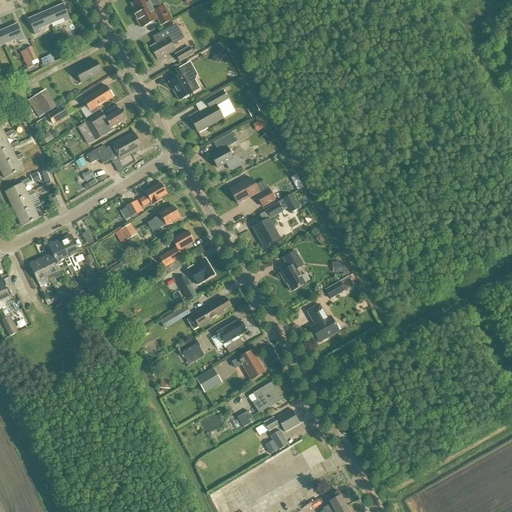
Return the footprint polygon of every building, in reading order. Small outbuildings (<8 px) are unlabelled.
[(137,15),(134,16),(141,29),(157,20),(161,26),(172,21),(164,7),(154,13),(146,0),(140,0),(131,5),(137,15)] [(63,6),(45,13),(51,25),(63,20),(65,23),(70,21),(63,6)] [(45,13),(28,21),(35,36),(40,34),(38,31),(51,25),(45,13)] [(17,25),(0,32),(0,34),(4,45),(17,40),(18,43),(23,41),(17,25)] [(172,46),(175,45),(184,40),(176,25),(152,38),(156,45),(150,49),(157,61),(175,52),(172,46)] [(221,59),(224,49),(216,47),(213,57),(221,59)] [(37,61),(31,48),(25,50),(31,63),(37,61)] [(194,56),(190,48),(175,56),(179,64),(194,56)] [(95,61),(75,72),(81,85),(102,74),(95,61)] [(174,80),(169,83),(179,102),(192,94),(185,81),(190,78),(184,67),(171,74),(174,80)] [(102,109),(100,106),(113,98),(106,87),(92,96),(83,101),(86,106),(92,115),(102,109)] [(46,92),(29,103),(39,120),(57,108),(46,92)] [(207,128),(207,129),(223,120),(216,108),(227,101),(222,92),(204,101),(208,109),(200,113),(199,112),(188,118),(197,133),(207,128)] [(256,107),(254,108),(247,111),(251,118),(258,115),(260,114),(256,107)] [(61,108),(47,117),(53,126),(67,117),(61,108)] [(111,129),(117,126),(126,121),(119,110),(105,119),(101,113),(84,123),(96,142),(112,132),(111,129)] [(256,133),(266,128),(262,120),(253,125),(256,133)] [(5,137),(0,138),(0,153),(10,148),(10,147),(6,139),(13,136),(11,132),(4,136),(5,137)] [(46,145),(53,141),(49,133),(42,138),(46,145)] [(119,161),(120,162),(140,150),(138,146),(140,145),(134,134),(111,146),(111,147),(105,150),(104,147),(95,152),(86,157),(91,165),(99,160),(102,165),(111,160),(117,157),(119,161)] [(225,138),(217,142),(213,144),(218,152),(210,157),(210,158),(217,169),(226,164),(229,171),(231,171),(240,167),(240,165),(236,158),(234,157),(232,159),(226,149),(229,147),(238,142),(233,134),(225,138)] [(10,148),(0,153),(0,167),(16,160),(15,158),(11,151),(18,147),(16,144),(10,147),(10,148)] [(16,160),(0,167),(0,171),(4,180),(21,171),(17,162),(23,159),(22,155),(15,158),(16,160)] [(83,158),(77,162),(81,169),(87,165),(83,158)] [(90,171),(82,177),(86,183),(94,178),(90,171)] [(251,179),(229,191),(237,205),(255,195),(262,208),(274,201),(268,190),(259,195),(251,179)] [(22,185),(5,193),(10,205),(28,197),(27,194),(23,187),(30,184),(28,180),(21,184),(22,185)] [(48,194),(55,190),(51,183),(46,185),(47,187),(45,188),(48,194)] [(146,197),(139,201),(143,208),(150,204),(152,207),(161,201),(160,199),(166,195),(160,185),(144,193),(146,197)] [(28,197),(10,205),(16,216),(33,208),(32,206),(29,198),(35,195),(33,191),(27,194),(28,197)] [(278,203),(278,204),(283,211),(287,209),(290,214),(299,209),(291,195),(278,203)] [(62,207),(58,197),(52,200),(56,209),(62,207)] [(143,212),(137,202),(127,208),(132,218),(143,212)] [(33,208),(16,216),(21,228),(38,219),(34,210),(41,206),(39,203),(32,206),(33,208)] [(283,212),(283,211),(278,204),(265,211),(270,219),(283,212)] [(179,219),(173,207),(159,215),(160,216),(153,220),(153,222),(148,225),(153,233),(165,226),(166,227),(179,219)] [(279,240),(268,220),(253,229),(264,249),(279,240)] [(137,236),(130,225),(120,231),(127,242),(137,236)] [(176,249),(159,259),(164,268),(182,258),(178,253),(194,244),(187,232),(171,241),(176,249)] [(59,242),(71,266),(75,265),(72,260),(71,261),(70,258),(79,253),(71,236),(59,242)] [(67,268),(71,266),(59,242),(48,247),(51,255),(56,265),(56,264),(65,260),(66,263),(65,263),(67,268)] [(288,269),(279,274),(283,281),(284,280),(291,293),(305,285),(297,270),(303,267),(295,252),(283,259),(288,269)] [(51,276),(60,272),(56,264),(56,265),(51,255),(40,260),(52,284),(55,283),(53,278),(52,279),(51,276)] [(94,263),(90,256),(84,259),(87,266),(94,263)] [(48,286),(52,284),(40,260),(28,266),(37,283),(46,278),(47,281),(46,282),(48,286)] [(110,270),(112,275),(129,264),(126,260),(110,270)] [(204,261),(195,266),(188,271),(190,274),(196,284),(197,286),(204,282),(213,277),(204,261)] [(332,274),(344,273),(343,263),(331,264),(332,274)] [(78,265),(76,264),(68,268),(72,275),(75,273),(80,270),(78,265)] [(348,277),(324,291),(329,300),(353,287),(348,277)] [(0,281),(0,307),(2,311),(5,309),(3,305),(2,305),(0,303),(10,298),(1,281),(0,281)] [(102,282),(87,289),(91,298),(107,291),(102,282)] [(197,297),(190,286),(181,291),(183,294),(180,296),(184,302),(187,300),(188,303),(197,297)] [(64,299),(60,290),(45,296),(49,305),(64,299)] [(230,307),(226,300),(216,305),(215,303),(192,317),(199,329),(224,313),(223,312),(230,307)] [(185,306),(172,314),(161,321),(166,329),(177,322),(190,314),(185,306)] [(327,319),(319,306),(307,313),(315,326),(310,329),(319,344),(338,333),(330,318),(327,319)] [(8,337),(17,333),(10,317),(1,321),(8,337)] [(239,321),(216,334),(225,349),(226,349),(229,354),(243,346),(240,341),(240,340),(239,337),(246,333),(239,321)] [(196,341),(178,351),(183,360),(185,359),(189,366),(204,358),(200,350),(201,349),(196,341)] [(241,366),(251,381),(264,373),(252,352),(232,363),(235,369),(241,366)] [(205,394),(222,383),(213,369),(196,379),(205,394)] [(169,390),(170,381),(161,380),(160,389),(169,390)] [(253,405),(259,414),(280,401),(271,384),(253,395),(258,402),(253,405)] [(273,418),(263,424),(268,433),(277,428),(278,429),(281,427),(284,433),(299,425),(297,421),(293,414),(290,410),(276,419),(278,422),(276,423),(273,418)] [(254,422),(248,412),(237,418),(243,428),(254,422)] [(280,431),(270,437),(272,441),(264,446),(269,455),(278,450),(278,451),(288,446),(280,431)] [(338,511),(346,508),(337,491),(326,497),(330,505),(323,509),(324,511),(322,511),(338,511)] [(314,509),(321,506),(318,501),(311,505),(314,509)]
